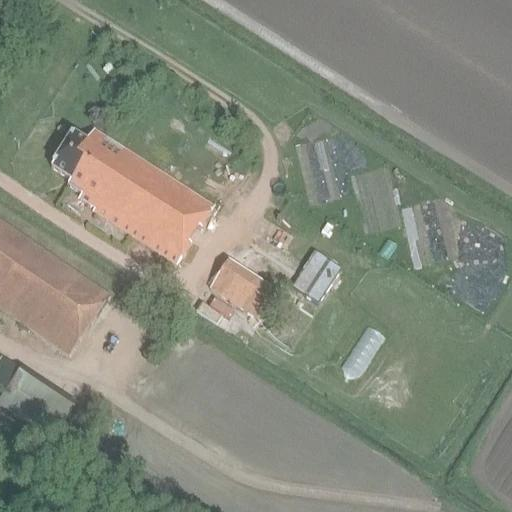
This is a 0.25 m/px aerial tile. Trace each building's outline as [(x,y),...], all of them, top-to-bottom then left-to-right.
[(213,211),(92,134),(85,146),(71,137),(50,171),(69,184),(66,189),(80,198),(78,202),(94,212),(92,215),(176,269),(213,211)] [(109,300),(0,223),(0,311),(67,359),(109,300)] [(314,255),(291,289),(318,307),(341,272),(314,255)] [(227,266),(210,293),(261,326),(278,299),(227,266)] [(77,403),(3,354),(0,358),(0,381),(9,388),(0,401),(0,404),(53,439),(77,403)] [(155,461),(172,477),(190,457),(172,442),(155,461)] [(16,448),(12,455),(22,463),(27,456),(16,448)]
